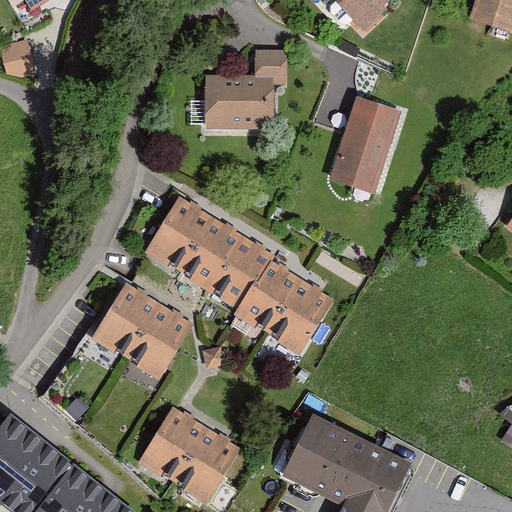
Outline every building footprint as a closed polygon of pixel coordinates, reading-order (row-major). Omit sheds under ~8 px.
[(48,0),(14,0),(25,15),(48,0)] [(400,0),(318,0),(361,41),(400,0)] [(511,31),(511,0),(477,0),(471,20),(511,33),(511,31)] [(28,29),(0,35),(0,55),(33,48),(28,29)] [(241,78),(195,77),(193,140),(264,142),(266,97),(287,98),(287,59),(241,58),(241,78)] [(401,111),(352,97),(328,183),(377,197),(401,111)] [(276,256),(180,196),(145,252),(238,309),(234,315),(300,356),(335,300),(272,261),(276,256)] [(192,326),(126,284),(93,338),(159,379),(192,326)] [(240,449),(174,407),(139,462),(205,504),(240,449)] [(390,511),(417,465),(309,408),(268,483),(337,511),(390,511)] [(129,511),(11,418),(0,432),(0,506),(7,511),(129,511)]
